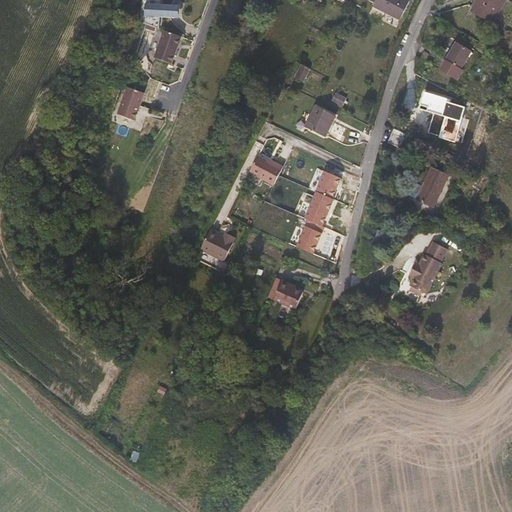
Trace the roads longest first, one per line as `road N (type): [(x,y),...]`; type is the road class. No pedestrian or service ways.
road 1 (residential): [(431,0),(407,54),(337,294)]
road 2 (track): [(0,359),(186,511)]
road 3 (unknown): [(377,150),(289,114),(275,124),(239,196)]
